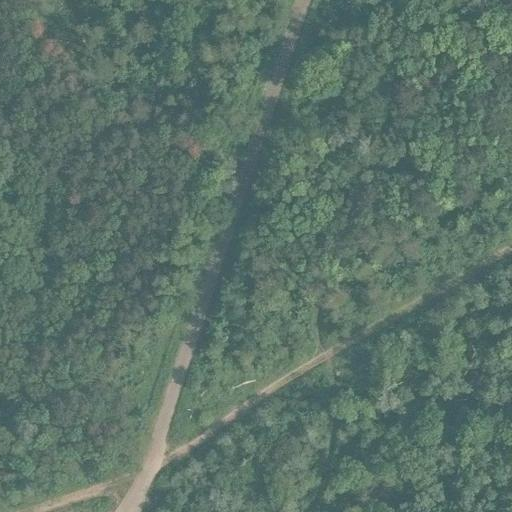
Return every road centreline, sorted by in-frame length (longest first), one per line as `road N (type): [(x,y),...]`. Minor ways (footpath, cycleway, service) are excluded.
road 1 (unclassified): [(121,511),(147,479),(252,135),(303,0)]
road 2 (unknown): [(511,177),(325,290),(311,313),(336,381),(319,488),(303,511)]
